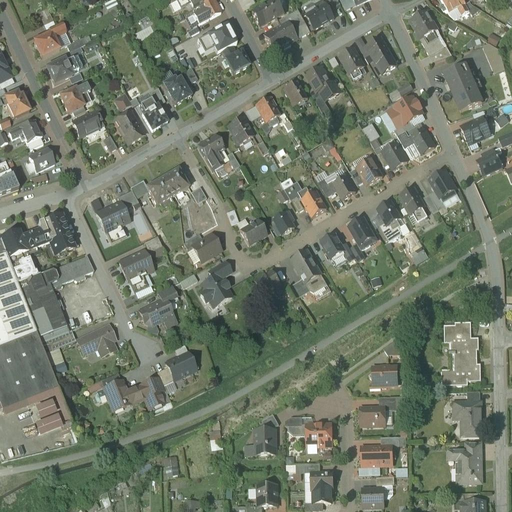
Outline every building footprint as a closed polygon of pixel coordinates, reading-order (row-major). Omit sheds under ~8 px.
[(78,0),(83,9),(90,6),(87,0),(78,0)] [(199,8),(213,1),(212,0),(174,0),(176,3),(180,10),(190,5),(193,11),(199,8)] [(340,7),(336,0),(327,0),(333,11),(340,7)] [(343,0),(340,2),(345,13),(356,8),(372,0),(343,0)] [(461,0),(442,0),(440,1),(443,7),(441,8),(442,10),(441,10),(443,14),(446,12),(449,16),(458,11),(462,18),(469,14),(465,7),(465,6),(461,0)] [(221,15),(213,1),(199,8),(201,13),(193,17),(199,27),(221,15)] [(276,1),(251,14),(260,30),(280,19),(285,17),(276,1)] [(323,2),(315,6),(318,11),(306,18),(314,33),(334,21),(323,2)] [(480,12),(471,7),(469,4),(465,6),(465,7),(469,14),(472,19),(480,12)] [(310,35),(298,13),(278,24),(281,30),(289,26),(297,42),(310,35)] [(437,33),(426,14),(410,23),(417,34),(415,35),(430,60),(444,51),(443,50),(434,35),(437,33)] [(190,32),(197,29),(199,27),(193,17),(185,21),(190,32)] [(53,24),(43,28),(46,33),(49,32),(55,28),(53,24)] [(51,36),(34,44),(42,60),(59,52),(54,41),(65,36),(60,26),(55,28),(49,32),(51,36)] [(281,30),(264,39),(273,55),(298,43),(297,42),(289,26),(281,30)] [(226,28),(206,38),(207,39),(197,44),(201,52),(203,51),(205,56),(203,56),(204,57),(214,52),(220,49),(222,53),(216,57),(221,55),(232,49),(236,47),(233,40),(234,40),(230,34),(226,28)] [(190,32),(187,34),(190,39),(199,34),(197,29),(190,32)] [(70,47),(65,36),(54,41),(59,52),(66,49),(70,47)] [(391,59),(380,40),(366,49),(365,49),(370,58),(382,77),(397,68),(392,59),(391,59)] [(70,47),(66,49),(69,55),(80,50),(85,48),(82,41),(70,47)] [(182,42),(170,49),(177,63),(189,57),(182,42)] [(499,52),(489,46),(482,48),(492,71),(503,66),(499,52)] [(365,48),(360,52),(365,61),(370,58),(365,49),(366,49),(365,48)] [(241,54),(236,57),(232,49),(221,55),(225,62),(225,63),(232,78),(249,69),(241,54)] [(444,51),(430,60),(433,65),(452,59),(446,49),(443,50),(444,51)] [(80,50),(69,55),(72,60),(82,55),(80,50)] [(364,70),(353,51),(339,60),(350,78),(351,78),(354,83),(362,78),(359,73),(364,70)] [(10,79),(0,57),(0,83),(10,79)] [(331,63),(334,70),(339,68),(336,61),(331,63)] [(64,63),(47,71),(55,87),(69,81),(72,79),(71,77),(78,73),(73,62),(65,65),(64,63)] [(453,96),(473,88),(465,69),(465,68),(444,77),(453,96)] [(331,88),(321,70),(306,79),(316,96),(319,94),(324,103),(338,95),(337,94),(338,94),(334,86),(331,88)] [(197,82),(191,71),(183,75),(189,86),(197,82)] [(158,80),(163,88),(174,81),(169,73),(158,80)] [(79,76),(72,79),(69,81),(72,87),(82,82),(79,76)] [(10,79),(0,83),(0,89),(1,91),(13,85),(10,79)] [(176,84),(174,81),(163,88),(167,95),(164,96),(168,103),(171,102),(175,109),(191,100),(180,81),(176,84)] [(307,102),(297,84),(282,93),(293,111),(307,102)] [(412,93),(409,86),(390,97),(393,103),(412,93)] [(75,92),(60,99),(68,116),(72,114),(83,109),(79,100),(90,94),(86,87),(75,92)] [(473,88),(453,96),(461,115),(482,106),(482,105),(481,106),(473,88)] [(155,109),(157,108),(158,109),(165,105),(158,91),(147,97),(150,103),(151,102),(155,109)] [(22,98),(17,100),(15,96),(17,96),(16,95),(5,100),(7,105),(6,105),(14,121),(29,114),(22,98)] [(280,119),(269,100),(255,109),(265,127),(268,126),(270,130),(278,125),(275,121),(280,119)] [(412,100),(387,115),(397,132),(410,125),(423,118),(420,113),(421,112),(421,111),(419,112),(416,106),(417,105),(415,105),(412,100)] [(129,104),(132,110),(139,106),(135,101),(129,104)] [(140,109),(144,116),(155,109),(151,102),(150,103),(140,109)] [(332,118),(325,106),(318,110),(325,122),(332,118)] [(144,116),(142,117),(152,134),(167,125),(158,109),(157,108),(155,109),(144,116)] [(83,109),(72,114),(74,119),(85,114),(83,109)] [(494,111),(484,114),(487,121),(497,117),(494,111)] [(96,114),(72,125),(79,141),(104,129),(96,114)] [(128,116),(126,117),(124,115),(117,119),(119,121),(115,123),(115,124),(118,123),(122,129),(119,131),(129,147),(143,139),(134,122),(132,123),(128,116)] [(394,134),(397,132),(387,115),(380,119),(390,136),(394,134)] [(497,117),(487,121),(489,126),(499,122),(497,117)] [(7,121),(0,123),(0,129),(2,133),(11,128),(7,121)] [(253,139),(242,121),(227,129),(233,139),(232,140),(237,149),(253,139)] [(481,122),(461,130),(468,146),(469,146),(470,147),(477,144),(476,143),(488,138),(481,122)] [(34,123),(19,130),(20,130),(9,136),(12,143),(20,139),(21,143),(25,142),(27,147),(40,140),(42,140),(34,123)] [(410,125),(397,132),(394,134),(397,140),(405,135),(413,130),(410,125)] [(413,130),(405,135),(409,142),(411,141),(423,134),(418,127),(413,130)] [(378,141),(370,128),(362,132),(370,145),(375,142),(378,141)] [(435,150),(425,133),(423,134),(411,141),(415,147),(417,151),(416,152),(420,158),(421,157),(421,158),(435,150)] [(405,135),(397,140),(405,153),(415,147),(411,141),(409,142),(405,135)] [(117,151),(110,138),(103,142),(110,155),(117,151)] [(216,138),(198,149),(212,174),(223,167),(217,157),(224,153),(216,138)] [(511,138),(500,144),(502,151),(511,146),(511,138)] [(40,140),(27,147),(30,153),(43,147),(40,140)] [(380,149),(383,155),(397,146),(394,141),(380,149)] [(380,149),(375,142),(370,145),(374,153),(380,149)] [(262,144),(257,147),(263,158),(268,154),(262,144)] [(383,155),(382,155),(383,155),(390,167),(393,173),(395,173),(400,170),(400,169),(401,169),(401,168),(401,167),(403,166),(403,167),(404,167),(407,165),(397,146),(383,155)] [(380,149),(374,153),(377,158),(383,155),(382,155),(383,155),(380,149)] [(493,152),(481,158),(483,161),(476,164),(483,180),(502,171),(496,158),(502,156),(500,151),(494,153),(493,152)] [(47,152),(29,160),(32,168),(30,169),(33,175),(35,174),(36,175),(54,167),(47,152)] [(239,169),(232,155),(226,159),(233,172),(239,169)] [(383,155),(377,158),(384,170),(390,167),(383,155)] [(289,159),(276,166),(278,171),(292,164),(289,159)] [(382,180),(372,162),(364,167),(361,161),(353,165),(356,171),(364,185),(367,189),(382,180)] [(18,193),(5,164),(0,166),(0,187),(3,199),(18,193)] [(364,185),(356,171),(349,175),(357,189),(364,185)] [(162,181),(173,199),(176,198),(188,191),(188,190),(186,186),(190,184),(186,178),(183,180),(181,177),(178,172),(162,181)] [(455,192),(445,174),(429,183),(435,194),(440,201),(441,201),(443,200),(445,204),(454,199),(451,195),(455,192)] [(46,177),(30,181),(32,188),(48,183),(46,177)] [(346,180),(333,187),(342,203),(355,196),(346,180)] [(173,199),(162,181),(147,190),(146,190),(149,194),(157,209),(159,207),(170,201),(173,199)] [(325,182),(318,186),(325,198),(331,194),(325,182)] [(143,183),(130,191),(132,194),(136,201),(149,194),(146,190),(147,190),(143,183)] [(297,185),(284,193),(291,204),(292,204),(299,199),(302,203),(311,198),(308,193),(307,191),(302,193),(297,185)] [(200,190),(191,195),(193,199),(197,206),(206,201),(200,190)] [(188,191),(176,198),(181,206),(193,199),(191,195),(188,191)] [(414,192),(400,200),(410,218),(414,216),(418,224),(425,219),(421,212),(425,210),(414,192)] [(132,194),(117,200),(120,205),(124,213),(138,206),(136,201),(132,194)] [(283,194),(277,197),(282,206),(289,202),(283,194)] [(441,201),(440,201),(435,194),(429,197),(439,214),(446,210),(441,201)] [(326,213),(316,195),(311,198),(302,203),(306,211),(308,213),(307,214),(310,218),(312,221),(326,213)] [(439,214),(429,197),(423,201),(433,218),(439,214)] [(299,199),(292,204),(298,215),(306,211),(302,203),(299,199)] [(170,201),(159,207),(162,212),(173,206),(170,201)] [(120,205),(96,217),(105,236),(106,236),(111,247),(121,242),(116,231),(130,225),(124,213),(120,205)] [(391,205),(377,213),(385,227),(380,230),(389,245),(400,239),(395,230),(399,228),(397,224),(401,222),(391,205)] [(234,212),(226,215),(231,228),(239,225),(234,212)] [(288,214),(273,223),(282,238),(295,231),(291,226),(294,224),(288,214)] [(58,220),(42,226),(49,246),(55,259),(75,252),(65,226),(61,227),(58,220)] [(363,222),(349,230),(359,248),(360,248),(362,252),(370,248),(368,244),(374,240),(363,222)] [(258,223),(240,234),(248,248),(266,238),(258,223)] [(19,235),(0,242),(0,243),(0,244),(5,258),(7,262),(27,255),(49,246),(42,226),(38,228),(40,233),(21,240),(19,235)] [(199,237),(183,246),(187,252),(192,250),(191,249),(202,243),(199,237)] [(202,243),(191,249),(192,250),(201,266),(221,254),(211,238),(202,243)] [(335,238),(321,246),(331,262),(338,258),(338,259),(343,256),(343,255),(344,255),(341,249),(335,238)] [(157,239),(144,246),(149,256),(162,250),(157,239)] [(355,262),(346,246),(341,249),(344,255),(343,255),(349,265),(355,262)] [(364,261),(357,248),(350,252),(358,265),(364,261)] [(415,268),(429,261),(424,251),(410,257),(415,268)] [(144,254),(119,266),(128,285),(129,285),(135,296),(145,291),(140,280),(153,273),(144,254)] [(327,289),(307,254),(292,263),(303,282),(306,287),(310,294),(314,296),(322,292),(327,289)] [(27,255),(7,262),(17,287),(36,280),(35,276),(27,255)] [(5,258),(0,260),(0,410),(2,414),(29,404),(58,392),(44,357),(40,347),(38,341),(17,287),(7,262),(5,258)] [(85,261),(45,276),(52,295),(60,291),(61,288),(61,287),(74,282),(74,283),(77,285),(83,282),(84,279),(84,278),(93,275),(94,275),(86,259),(85,260),(85,261)] [(212,282),(218,278),(220,281),(231,275),(225,266),(209,275),(212,282)] [(273,274),(254,285),(262,300),(281,289),(273,274)] [(36,280),(17,287),(38,341),(66,330),(52,295),(45,276),(36,280)] [(193,277),(179,285),(183,292),(197,284),(193,277)] [(212,282),(200,288),(204,295),(200,298),(205,307),(209,304),(213,311),(232,300),(227,292),(229,291),(225,285),(223,286),(220,281),(218,278),(212,282)] [(379,281),(371,283),(373,290),(381,287),(379,281)] [(300,283),(300,284),(292,288),(299,300),(310,294),(306,287),(303,282),(300,283)] [(299,300),(292,288),(286,292),(293,304),(299,300)] [(145,291),(135,296),(137,303),(152,295),(149,289),(145,291)] [(171,289),(157,296),(161,304),(163,307),(167,305),(176,301),(171,289)] [(331,296),(327,289),(322,292),(314,296),(318,303),(331,296)] [(161,304),(138,314),(144,327),(148,328),(152,330),(155,328),(163,324),(167,332),(177,327),(167,305),(163,307),(161,304)] [(471,326),(455,326),(455,329),(444,329),(444,346),(442,346),(442,347),(450,347),(450,355),(449,355),(449,357),(453,357),(454,374),(441,375),(441,389),(468,389),(467,385),(481,384),(480,368),(477,368),(477,353),(478,353),(478,341),(471,341),(471,326)] [(109,328),(77,343),(83,358),(97,352),(101,361),(116,353),(112,345),(116,343),(109,328)] [(152,330),(148,328),(145,334),(157,338),(158,335),(155,328),(152,330)] [(66,330),(38,341),(40,347),(69,335),(71,334),(69,329),(66,330)] [(69,335),(40,347),(44,357),(74,345),(69,335)] [(405,358),(405,344),(397,344),(384,352),(389,359),(390,358),(405,358)] [(174,354),(177,362),(188,357),(184,349),(174,354)] [(177,362),(165,368),(167,372),(173,385),(174,385),(173,384),(181,381),(182,381),(182,382),(184,381),(184,380),(196,374),(188,357),(177,362)] [(396,370),(373,370),(373,375),(369,380),(373,384),(373,389),(378,389),(380,391),(387,391),(389,388),(397,388),(396,370)] [(167,372),(157,376),(160,382),(163,389),(173,385),(167,372)] [(118,377),(101,384),(103,390),(104,392),(121,385),(118,377)] [(160,382),(126,395),(132,408),(144,402),(149,413),(164,407),(159,397),(165,394),(163,389),(160,382)] [(103,390),(101,384),(87,389),(89,396),(103,390)] [(104,392),(103,392),(104,393),(108,403),(113,415),(132,408),(126,395),(122,384),(121,385),(104,392)] [(108,403),(104,393),(95,397),(94,400),(95,404),(99,406),(108,403)] [(165,394),(159,397),(164,407),(170,405),(165,394)] [(480,394),(467,394),(467,405),(480,404),(480,394)] [(397,400),(379,400),(379,411),(384,410),(384,414),(392,414),(397,413),(397,400)] [(467,405),(453,405),(454,422),(461,422),(461,439),(482,439),(481,404),(480,404),(467,405)] [(379,411),(360,411),(361,429),(384,429),(384,428),(384,414),(384,410),(379,411)] [(392,414),(384,414),(384,428),(392,428),(392,414)] [(273,417),(262,423),(263,433),(275,433),(274,430),(279,427),(273,417)] [(302,429),(302,420),(291,420),(285,424),(285,429),(302,429)] [(331,427),(306,428),(307,450),(308,450),(308,449),(317,448),(317,449),(331,449),(331,427)] [(276,457),(275,433),(263,433),(255,434),(255,448),(256,457),(276,457)] [(210,442),(212,453),(223,451),(221,440),(210,442)] [(399,440),(381,440),(381,450),(383,450),(391,450),(399,450),(399,449),(399,440)] [(246,458),(256,457),(255,448),(246,448),(246,458)] [(383,450),(381,450),(361,450),(362,469),(380,469),(392,468),(391,450),(383,450)] [(480,455),(467,455),(467,454),(449,454),(450,462),(457,462),(458,486),(481,485),(480,455)] [(177,459),(165,460),(166,479),(179,478),(177,459)] [(320,476),(320,467),(305,467),(305,476),(311,476),(320,476)] [(380,469),(362,469),(362,471),(358,471),(359,479),(380,478),(380,469)] [(396,480),(408,480),(408,471),(396,471),(396,480)] [(332,493),(332,475),(320,476),(311,476),(312,486),(312,494),(313,494),(322,494),(323,495),(330,495),(331,493),(332,493)] [(394,480),(376,480),(376,489),(382,488),(393,488),(394,488),(394,480)] [(277,510),(276,488),(258,488),(258,509),(258,510),(262,510),(277,510)] [(382,492),(383,492),(383,502),(390,502),(393,498),(393,488),(382,488),(382,492)] [(382,492),(362,492),(363,511),(384,511),(383,502),(383,492),(382,492)] [(331,506),(331,493),(330,495),(323,495),(322,494),(313,494),(313,506),(323,506),(331,506)] [(313,506),(313,494),(312,494),(305,494),(305,506),(311,506),(313,506)] [(480,496),(464,496),(465,505),(480,505),(480,496)] [(186,503),(186,511),(198,511),(199,503),(186,503)]
